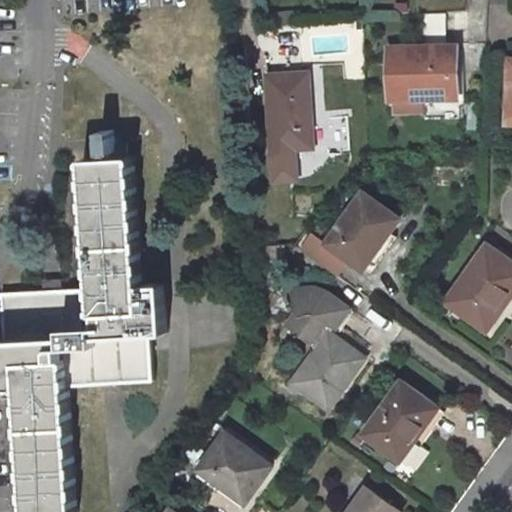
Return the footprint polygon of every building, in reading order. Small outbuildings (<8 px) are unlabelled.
[(462,48),(393,50),(395,102),(464,99),(462,48)] [(319,150),(314,75),(273,78),(279,153),(319,150)] [(118,153),(118,145),(117,132),(103,133),(105,155),(109,154),(109,161),(115,160),(115,154),(118,153)] [(146,290),(137,190),(135,159),(131,159),(129,144),(118,145),(118,153),(115,154),(115,160),(109,161),(89,163),(99,293),(7,300),(11,346),(0,346),(0,352),(3,393),(26,391),(34,511),(82,511),(73,391),(161,385),(157,337),(173,336),(170,288),(146,290)] [(407,220),(372,194),(335,243),(358,260),(362,254),(375,264),(407,220)] [(511,258),(497,248),(457,305),(496,333),(511,310),(511,258)] [(296,325),(327,348),(302,382),(337,407),(374,357),(339,331),(341,327),(344,329),(360,308),(335,290),(333,293),(328,290),(320,288),(314,288),(308,291),(299,301),(305,312),(296,325)] [(415,378),(375,434),(413,462),(453,406),(415,378)] [(235,432),(210,468),(257,501),(282,465),(235,432)] [(376,486),(356,511),(408,511),(409,510),(376,486)]
